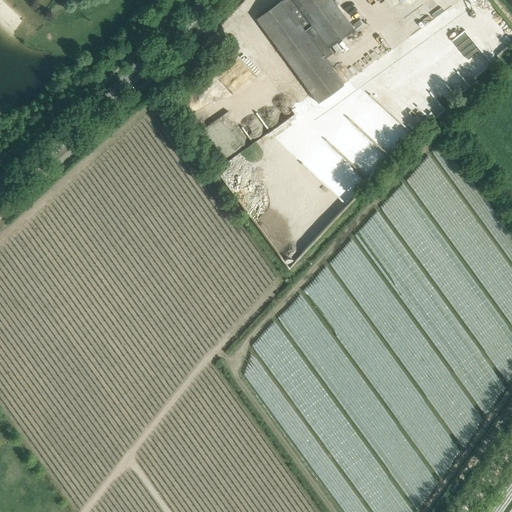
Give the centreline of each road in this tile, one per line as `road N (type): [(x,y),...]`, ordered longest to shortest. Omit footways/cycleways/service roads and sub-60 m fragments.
road 1 (unknown): [(258,0),(246,24),(291,98),(315,116),(367,101),(400,70),(402,45),(370,0)]
road 2 (tertiary): [(0,196),(206,0)]
